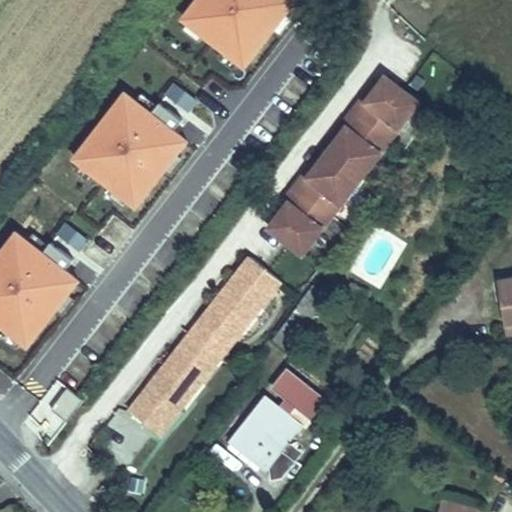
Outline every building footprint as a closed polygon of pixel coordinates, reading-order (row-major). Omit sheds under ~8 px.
[(200,0),(184,21),(243,68),(295,2),(292,0),(200,0)] [(304,254),(390,140),(420,102),(386,76),(377,88),(368,100),(357,114),(348,126),(336,141),(319,164),(308,177),(299,190),(278,216),(269,228),(304,254)] [(368,100),(377,88),(372,84),(352,110),(357,114),(368,100)] [(71,165),(131,212),(182,146),(123,99),(71,165)] [(348,126),(357,114),(352,110),(331,137),(336,141),(348,126)] [(308,177),(319,164),(314,159),(294,186),(299,190),(308,177)] [(299,190),(294,186),(273,212),(278,216),(299,190)] [(0,257),(0,330),(24,349),(76,283),(16,237),(0,257)] [(231,344),(282,280),(251,256),(229,283),(235,288),(228,297),(222,293),(200,320),(231,344)] [(332,280),(340,270),(332,265),(325,274),(332,280)] [(511,279),(498,282),(505,323),(511,321),(511,279)] [(228,297),(235,288),(229,283),(222,293),(228,297)] [(285,351),(317,309),(305,300),(272,342),(284,352),(285,351)] [(231,344),(200,320),(190,334),(221,358),(231,344)] [(221,358),(190,334),(180,347),(211,371),(221,358)] [(161,435),(211,371),(180,347),(158,374),(164,379),(157,388),(151,383),(130,411),(161,435)] [(289,440),(309,414),(311,416),(324,399),(288,371),(275,387),(289,398),(281,409),(266,397),(236,436),(267,461),(265,464),(269,468),(271,480),(282,478),(295,461),(289,456),(297,446),(289,440)] [(157,388),(164,379),(158,374),(151,383),(157,388)] [(61,432),(83,398),(58,382),(35,415),(61,432)] [(267,461),(236,436),(231,443),(267,471),(269,468),(265,464),(267,461)] [(295,461),(303,451),(297,446),(289,456),(295,461)] [(479,511),(480,511),(442,500),(438,511),(479,511)]
